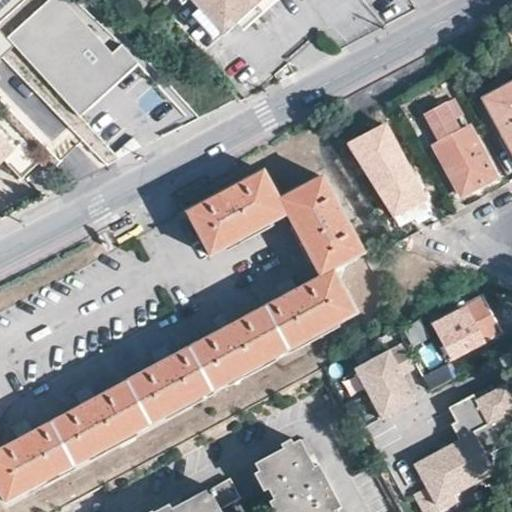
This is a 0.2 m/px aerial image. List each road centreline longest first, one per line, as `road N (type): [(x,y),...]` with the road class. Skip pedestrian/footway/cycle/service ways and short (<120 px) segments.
road 1 (tertiary): [(0,256),(485,0)]
road 2 (unknown): [(366,52),(325,11),(227,73)]
road 3 (residential): [(511,210),(456,239),(511,261)]
